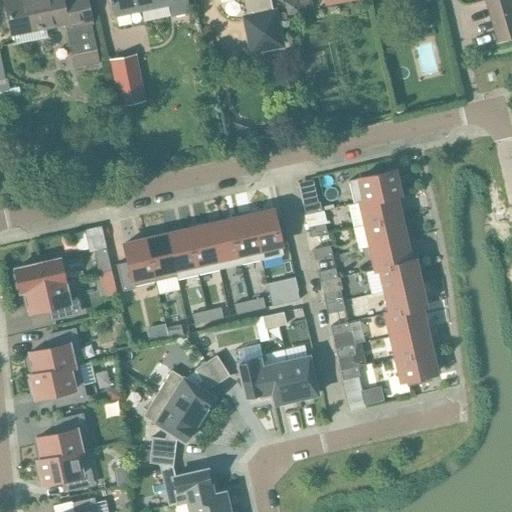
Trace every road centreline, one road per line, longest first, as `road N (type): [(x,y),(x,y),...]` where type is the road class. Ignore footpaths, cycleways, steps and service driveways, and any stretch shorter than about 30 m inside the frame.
road 1 (residential): [(0,225),(499,111)]
road 2 (residential): [(269,511),(263,474),(273,460),(461,414)]
